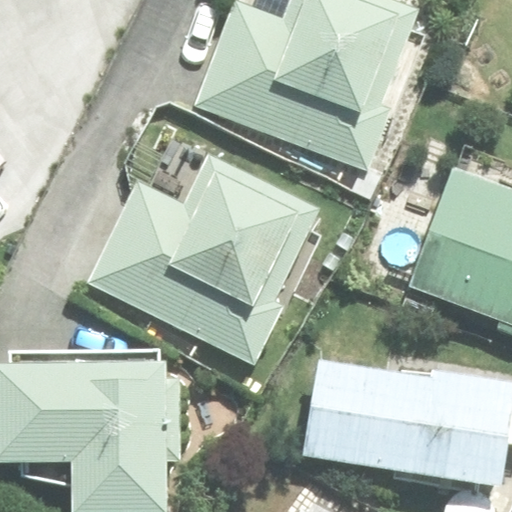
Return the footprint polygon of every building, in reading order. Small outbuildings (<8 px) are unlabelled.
[(195,110),(360,177),(352,196),(371,204),(379,180),(370,177),(391,121),(382,118),(420,23),(363,0),(296,0),(284,29),(236,9),(195,110)] [(274,315),(322,219),(210,163),(185,213),(138,190),(88,289),(254,372),(281,318),(274,315)] [(511,206),(451,183),(408,292),(511,332),(511,206)] [(306,465),(506,499),(511,463),(511,395),(438,383),(436,393),(322,373),(306,465)] [(0,381),(0,476),(76,475),(75,511),(169,511),(169,470),(180,468),(179,390),(168,390),(168,379),(0,381)]
